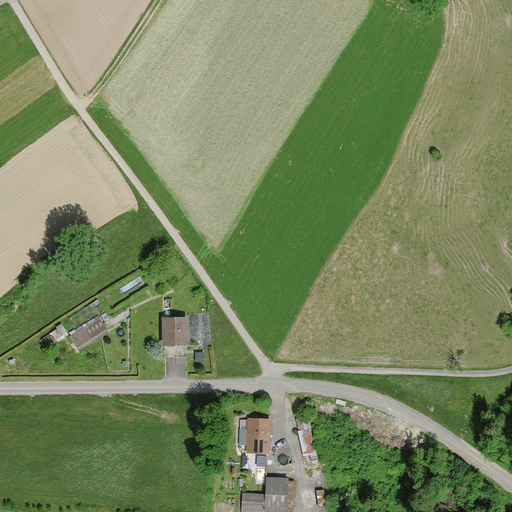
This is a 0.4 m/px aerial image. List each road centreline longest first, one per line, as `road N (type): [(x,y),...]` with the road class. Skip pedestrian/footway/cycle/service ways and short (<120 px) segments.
road 1 (unclassified): [(275,384),(12,0)]
road 2 (unclassified): [(0,388),(275,384)]
road 3 (unclassified): [(275,384),(404,411),(511,485)]
